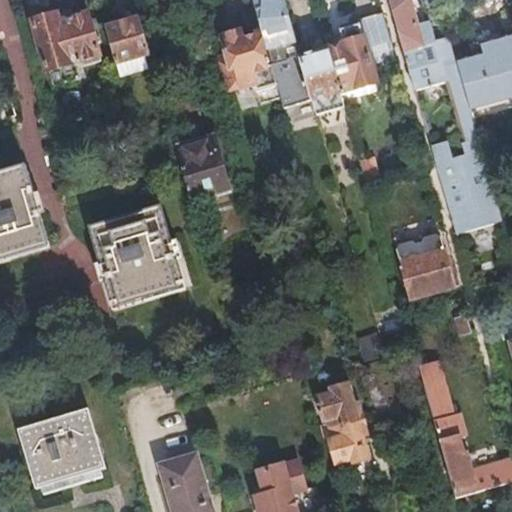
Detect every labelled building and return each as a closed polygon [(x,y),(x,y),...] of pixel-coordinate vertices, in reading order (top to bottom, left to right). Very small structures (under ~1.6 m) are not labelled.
[(50,2),(25,10),(41,59),(92,42),(78,0),(52,9),(50,2)] [(284,0),(253,0),(266,44),(282,40),(286,55),(271,59),(281,95),(283,105),(312,96),(300,53),(284,0)] [(342,40),(328,44),(342,93),(377,82),(372,65),(397,58),(380,0),(369,0),(351,5),(356,21),(359,34),(341,39),(342,40)] [(409,0),(388,0),(401,46),(433,36),(427,16),(415,20),(409,0)] [(140,12),(105,21),(116,60),(151,50),(140,12)] [(259,101),(281,95),(271,59),(270,58),(265,59),(253,23),(238,27),(236,18),(218,24),(229,62),(223,64),(229,84),(238,81),(241,89),(250,86),(259,101)] [(338,26),(341,39),(359,34),(356,21),(338,26)] [(455,61),(469,108),(510,97),(511,101),(511,31),(480,41),(483,52),(455,61)] [(433,36),(401,46),(454,232),(501,219),(469,108),(455,61),(447,32),(433,36)] [(300,53),(312,96),(318,116),(346,107),(342,93),(328,44),(300,53)] [(116,60),(121,79),(156,69),(151,50),(116,60)] [(176,140),(182,160),(193,198),(229,188),(212,130),(176,140)] [(381,153),(360,159),(368,184),(388,178),(381,153)] [(24,165),(0,172),(0,257),(48,245),(24,165)] [(161,206),(90,225),(110,302),(183,283),(161,206)] [(441,231),(399,243),(415,296),(456,284),(441,231)] [(404,313),(376,320),(380,333),(407,325),(404,313)] [(511,333),(499,337),(511,379),(511,333)] [(386,357),(357,365),(377,435),(406,427),(386,357)] [(329,420),(319,424),(320,428),(360,416),(358,408),(352,410),(343,378),(328,383),(329,389),(316,393),(323,418),(328,416),(329,420)] [(443,378),(424,384),(455,495),(481,487),(478,478),(483,476),(475,449),(466,451),(459,425),(455,426),(452,415),(454,415),(443,378)] [(84,402),(13,423),(31,481),(102,461),(84,402)] [(360,416),(320,428),(322,434),(332,431),(333,436),(328,438),(334,459),(347,455),(348,460),(366,456),(358,428),(364,427),(360,416)] [(215,511),(199,451),(168,460),(181,511),(215,511)] [(501,481),(511,477),(511,460),(510,452),(494,457),(501,481)] [(268,465),(281,511),(309,511),(322,508),(315,482),(305,485),(297,457),(283,461),(282,460),(268,465)] [(281,511),(268,465),(256,468),(263,491),(254,494),(258,511),(281,511)]
